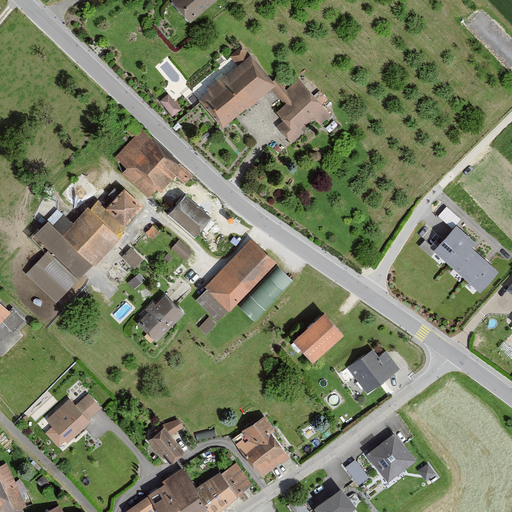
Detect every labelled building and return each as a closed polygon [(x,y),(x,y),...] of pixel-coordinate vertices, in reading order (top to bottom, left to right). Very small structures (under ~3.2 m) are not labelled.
[(215,0),(173,0),(192,21),(215,0)] [(511,36),(482,7),(467,23),(510,66),(511,63),(511,36)] [(273,86),(242,48),(232,57),(239,65),(210,89),(213,93),(202,102),(223,127),(271,87),(273,86)] [(273,86),(271,87),(287,104),(278,113),(285,121),(278,127),(290,140),(301,130),(299,128),(313,116),(319,123),(329,115),(299,82),(286,93),(277,83),(273,86)] [(180,110),(169,95),(161,101),(173,116),(180,110)] [(192,171),(139,126),(137,128),(129,121),(124,128),(131,134),(114,155),(124,164),(119,170),(146,193),(153,185),(158,189),(173,172),(183,181),(192,171)] [(139,200),(120,182),(100,203),(119,221),(139,200)] [(93,196),(85,201),(59,229),(90,259),(92,261),(118,233),(122,225),(119,221),(100,203),(93,196)] [(209,219),(186,199),(172,215),(195,235),(209,219)] [(59,229),(44,215),(30,229),(77,273),(90,259),(59,229)] [(456,228),(436,251),(481,291),(496,273),(469,249),(474,243),(456,228)] [(192,249),(178,237),(170,246),(184,258),(192,249)] [(426,237),(421,243),(430,250),(435,244),(426,237)] [(274,264),(252,243),(207,288),(209,289),(198,300),(217,319),(228,308),(229,309),(274,264)] [(142,257),(129,245),(121,254),(133,266),(142,257)] [(73,279),(43,250),(24,270),(54,299),(73,279)] [(256,319),(295,278),(280,264),(241,305),(256,319)] [(138,272),(132,280),(139,285),(144,277),(138,272)] [(183,314),(166,297),(140,323),(158,340),(183,314)] [(0,317),(8,309),(0,300),(0,317)] [(341,326),(321,304),(290,331),(310,354),(341,326)] [(8,309),(0,317),(0,318),(11,330),(23,318),(11,306),(8,309)] [(215,325),(209,319),(200,328),(206,334),(215,325)] [(378,353),(372,345),(346,365),(366,391),(398,366),(385,348),(378,353)] [(74,402),(88,417),(100,406),(86,391),(74,402)] [(88,417),(74,402),(68,395),(44,417),(65,438),(88,417)] [(273,425),(262,411),(240,427),(241,428),(232,435),(259,473),(279,459),(280,460),(289,454),(269,427),(273,425)] [(177,416),(161,423),(170,433),(183,425),(177,416)] [(170,433),(161,423),(146,436),(167,460),(182,447),(170,433)] [(416,458),(394,428),(364,450),(387,479),(416,458)] [(369,477),(354,457),(344,464),(359,484),(369,477)] [(0,461),(0,511),(6,511),(25,504),(4,460),(0,461)] [(251,483),(236,460),(219,468),(235,492),(237,491),(241,488),(251,483)] [(435,471),(428,461),(417,468),(425,478),(435,471)] [(192,484),(194,483),(181,463),(160,477),(161,478),(145,489),(146,491),(160,511),(210,511),(211,511),(210,511),(192,484)] [(235,492),(219,468),(218,467),(194,483),(192,484),(210,511),(236,494),(235,492)] [(343,511),(355,503),(339,481),(311,501),(319,511),(343,511)] [(241,488),(237,491),(242,499),(246,496),(241,488)] [(160,511),(146,491),(122,507),(125,511),(124,511),(160,511)] [(308,511),(297,496),(288,502),(295,511),(308,511)] [(62,511),(58,501),(35,511),(62,511)]
